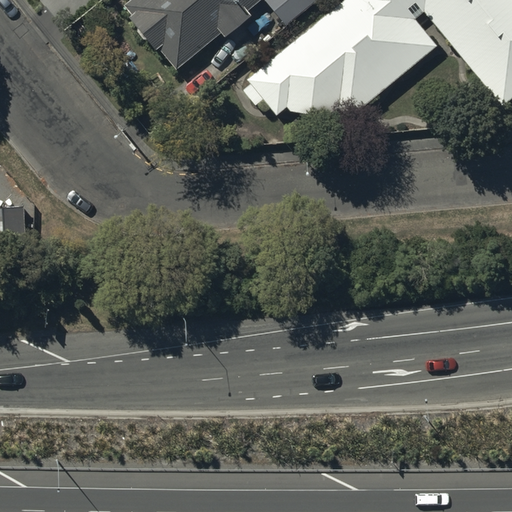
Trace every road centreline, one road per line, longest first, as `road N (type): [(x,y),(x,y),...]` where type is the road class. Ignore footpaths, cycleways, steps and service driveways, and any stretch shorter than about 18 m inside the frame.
road 1 (residential): [(0,31),(104,151),(151,184),(511,165)]
road 2 (motorway): [(0,386),(304,366),(511,342)]
road 3 (motorway): [(0,509),(511,511)]
